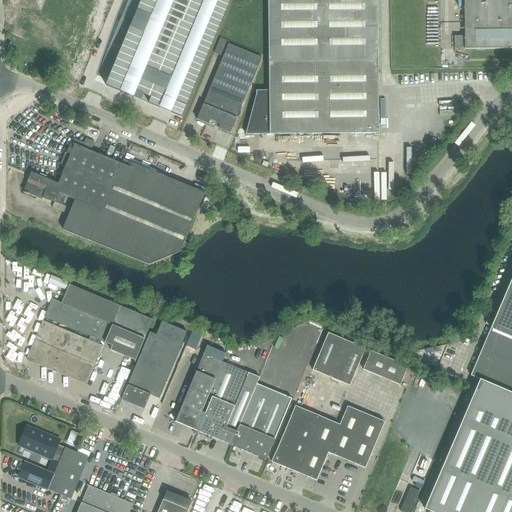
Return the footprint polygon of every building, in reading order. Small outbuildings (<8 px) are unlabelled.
[(141,0),(106,86),(108,87),(120,92),(158,0),(141,0)] [(173,0),(136,91),(143,95),(141,100),(160,108),(204,0),(173,0)] [(217,0),(171,113),(182,117),(230,0),(217,0)] [(256,97),(246,135),(379,133),(377,0),(268,0),(269,93),(256,93),(256,97)] [(464,49),(511,48),(511,0),(463,0),(464,35),(454,35),(454,48),(464,48),(464,49)] [(197,121),(229,134),(230,134),(262,58),(229,44),(230,43),(220,39),(214,53),(223,57),(197,121)] [(90,241),(153,266),(154,263),(176,253),(179,255),(204,192),(123,159),(121,164),(91,151),(92,147),(72,138),(67,153),(70,154),(58,184),(33,173),(25,193),(29,195),(29,194),(53,204),(54,201),(63,205),(66,196),(75,200),(63,230),(90,241)] [(491,327),(471,376),(480,380),(511,393),(511,278),(497,313),(492,310),(486,324),(491,327)] [(112,345),(110,351),(130,359),(136,361),(154,321),(71,286),(63,303),(52,299),(44,317),(106,343),(112,345)] [(42,321),(35,340),(95,365),(103,346),(42,321)] [(150,333),(122,400),(144,409),(150,394),(159,398),(162,392),(187,333),(162,322),(156,336),(150,333)] [(312,371),(350,387),(365,350),(328,334),(312,371)] [(95,365),(35,340),(27,359),(57,372),(87,384),(95,365)] [(363,370),(376,376),(400,386),(407,367),(371,352),(363,370)] [(278,392),(259,385),(261,378),(251,374),(245,371),(225,363),(205,355),(190,392),(177,423),(185,426),(232,446),(267,460),(268,461),(293,399),(278,392)] [(511,511),(511,393),(480,380),(425,509),(431,511),(511,511)] [(157,402),(151,414),(156,416),(161,404),(157,402)] [(272,462),(294,471),(317,415),(296,406),(276,453),(276,452),(272,462)] [(348,406),(340,425),(329,453),(341,458),(347,461),(367,414),(348,406)] [(385,422),(367,414),(347,461),(366,469),(385,422)] [(317,415),(294,471),(318,481),(329,453),(340,425),(317,415)] [(27,426),(20,442),(21,442),(53,456),(52,458),(52,459),(53,459),(60,462),(66,448),(58,445),(60,440),(41,432),(37,430),(28,426),(27,426)] [(25,462),(19,478),(71,500),(89,458),(66,448),(60,462),(55,475),(25,462)] [(129,511),(133,504),(126,501),(89,486),(77,511),(129,511)] [(411,488),(400,511),(401,511),(411,511),(420,492),(411,488)] [(187,511),(192,502),(167,491),(158,511),(187,511)]
